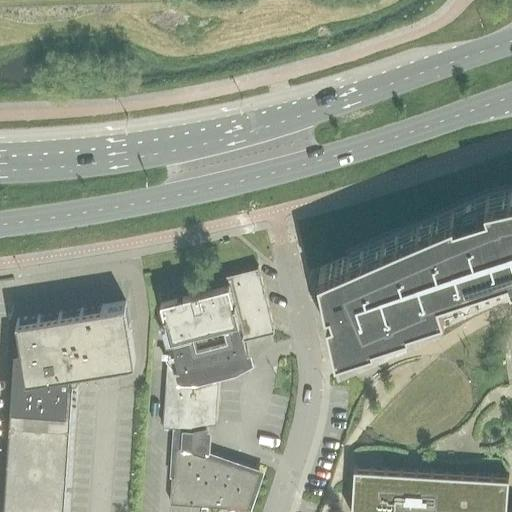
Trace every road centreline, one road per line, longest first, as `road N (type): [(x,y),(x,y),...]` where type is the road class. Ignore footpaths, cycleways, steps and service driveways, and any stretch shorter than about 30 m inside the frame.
road 1 (primary): [(511,41),(234,137),(143,157),(0,171)]
road 2 (primary): [(0,225),(325,161),(511,96)]
road 3 (unclassified): [(276,511),(305,421),(310,374),(284,252)]
